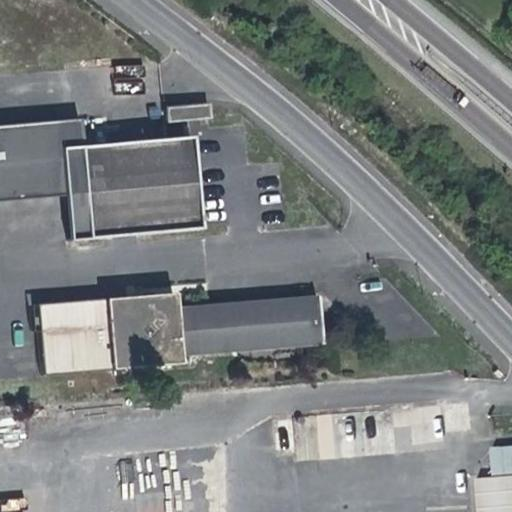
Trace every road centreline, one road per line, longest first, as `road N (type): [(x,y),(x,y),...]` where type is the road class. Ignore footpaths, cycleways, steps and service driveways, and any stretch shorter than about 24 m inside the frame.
road 1 (unclassified): [(511,349),(276,104),(138,0)]
road 2 (trunk): [(341,0),(511,147)]
road 3 (trunk): [(511,101),(395,0)]
